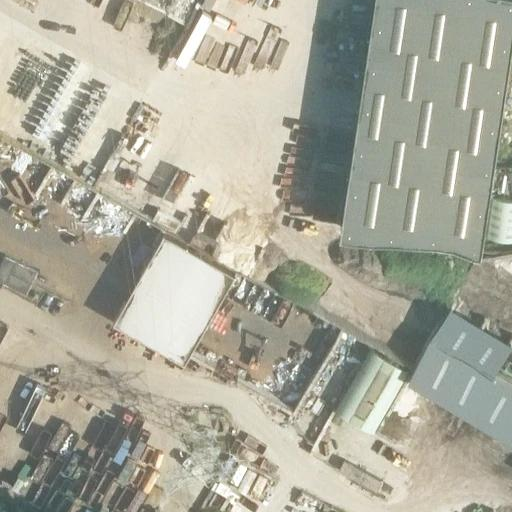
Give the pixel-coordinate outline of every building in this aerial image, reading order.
[(511,0),(374,0),(341,230),(481,250),(511,41),(511,0)] [(511,199),(490,196),(484,237),(511,241),(511,199)] [(185,359),(235,271),(164,230),(114,318),(185,359)] [(0,279),(26,292),(36,271),(4,255),(0,263),(0,279)] [(511,344),(459,313),(417,386),(511,441),(511,387),(502,382),(511,364),(511,344)] [(373,429),(406,371),(371,351),(338,409),(373,429)]
